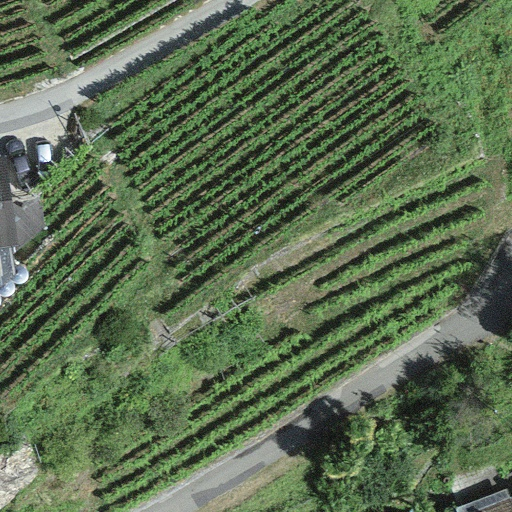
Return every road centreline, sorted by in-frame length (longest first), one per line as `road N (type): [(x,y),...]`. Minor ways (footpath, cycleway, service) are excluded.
road 1 (unclassified): [(511,292),(462,335),(160,511)]
road 2 (residential): [(237,0),(85,88),(0,117)]
